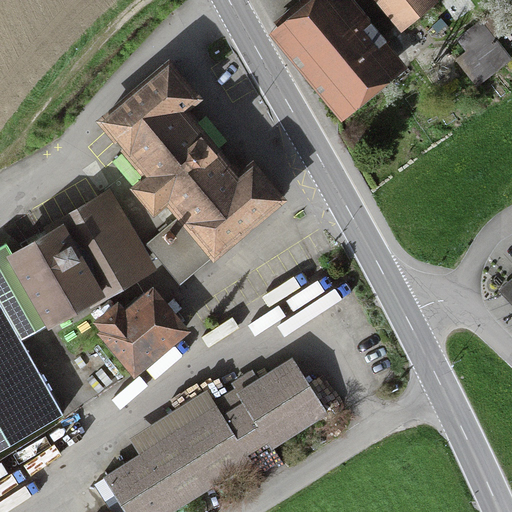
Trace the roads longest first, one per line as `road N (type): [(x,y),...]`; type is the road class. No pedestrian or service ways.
road 1 (unknown): [(35,511),(44,480),(272,329),(317,325),(389,429)]
road 2 (primary): [(228,0),(405,315)]
road 3 (unknown): [(339,194),(214,282),(98,149)]
road 4 (track): [(145,0),(92,50),(0,164)]
road 5 (primary): [(405,315),(498,511)]
road 6 (residential): [(511,352),(456,301),(405,315)]
